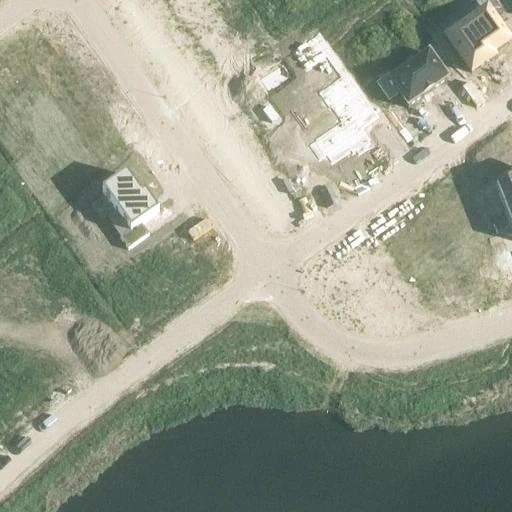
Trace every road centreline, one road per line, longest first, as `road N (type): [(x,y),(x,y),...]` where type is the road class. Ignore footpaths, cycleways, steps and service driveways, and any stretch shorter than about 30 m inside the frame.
road 1 (residential): [(77,0),(268,277)]
road 2 (residential): [(0,477),(86,402),(268,277)]
road 3 (residential): [(511,107),(268,277)]
road 4 (residential): [(268,277),(313,329),(383,355),(511,319)]
